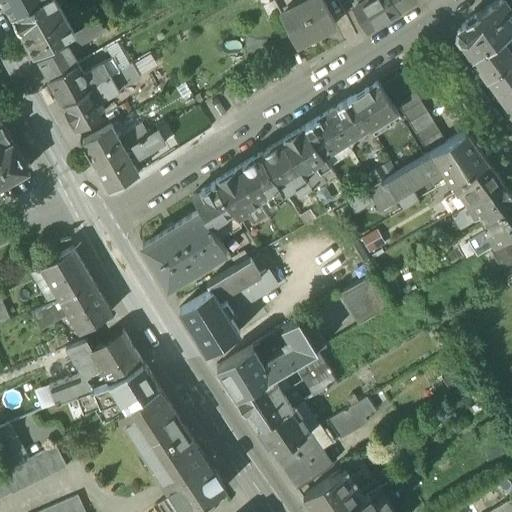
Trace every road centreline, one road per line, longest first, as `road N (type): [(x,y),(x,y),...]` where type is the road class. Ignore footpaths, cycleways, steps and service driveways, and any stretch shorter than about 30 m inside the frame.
road 1 (residential): [(91,214),(130,206),(421,29)]
road 2 (secondary): [(282,511),(91,214)]
road 3 (secondary): [(91,214),(0,50)]
road 4 (residential): [(421,29),(511,158)]
